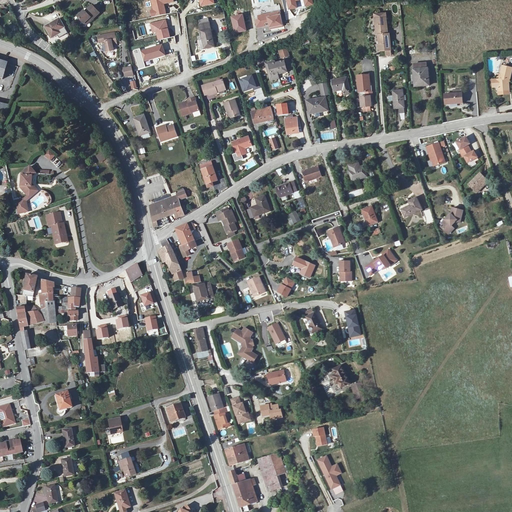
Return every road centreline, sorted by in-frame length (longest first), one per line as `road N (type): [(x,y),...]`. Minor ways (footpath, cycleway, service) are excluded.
road 1 (residential): [(511,117),(305,152),(264,169),(150,244)]
road 2 (residential): [(5,262),(38,449),(23,511)]
road 3 (residential): [(300,23),(296,33),(97,112)]
road 4 (secondary): [(234,511),(174,331)]
road 5 (residential): [(5,262),(93,282),(150,244)]
road 6 (secondary): [(150,244),(132,174),(97,112)]
road 7 (residential): [(174,331),(309,304)]
road 8 (residential): [(11,0),(28,32),(74,72),(81,99)]
